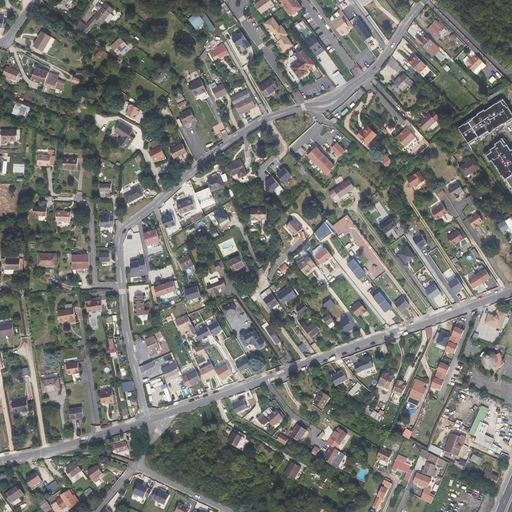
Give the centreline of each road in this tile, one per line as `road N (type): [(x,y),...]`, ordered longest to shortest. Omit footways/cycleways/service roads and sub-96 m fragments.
road 1 (residential): [(145,420),(123,322),(119,230),(247,129),(333,102),(374,68),(425,0)]
road 2 (residential): [(164,414),(511,291)]
road 3 (residential): [(0,460),(145,420)]
